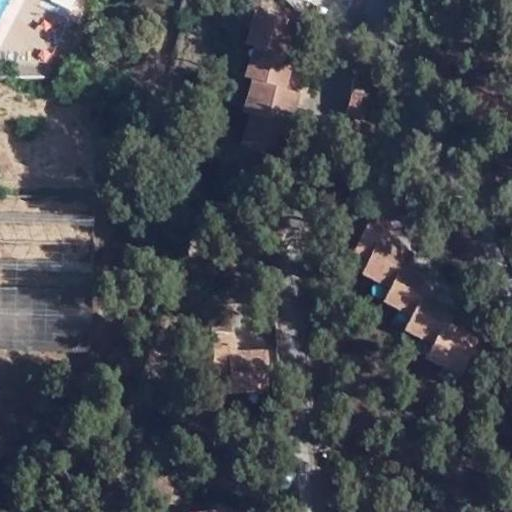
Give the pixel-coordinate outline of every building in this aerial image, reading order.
[(280,10),(281,0),(246,0),(241,23),(248,25),(240,56),(246,59),(236,90),(246,93),(236,127),(268,135),(270,126),(279,128),(294,72),(280,68),(286,45),(279,42),(287,13),(280,10)] [(358,96),(366,59),(348,55),(340,92),(358,96)] [(89,174),(0,173),(0,328),(88,327),(89,174)] [(377,213),(382,201),(363,193),(361,198),(356,197),(342,231),(356,236),(351,249),(381,262),(375,276),(404,287),(398,304),(428,317),(423,331),(460,346),(475,305),(445,294),(450,280),(421,266),(428,251),(399,240),(405,225),(377,213)] [(232,313),(212,313),(212,323),(208,324),(211,357),(226,357),(228,370),(266,370),(264,328),(233,327),(232,313)] [(225,497),(222,487),(188,491),(191,511),(234,511),(232,496),(225,497)] [(511,511),(511,493),(502,504),(510,511),(511,511)]
